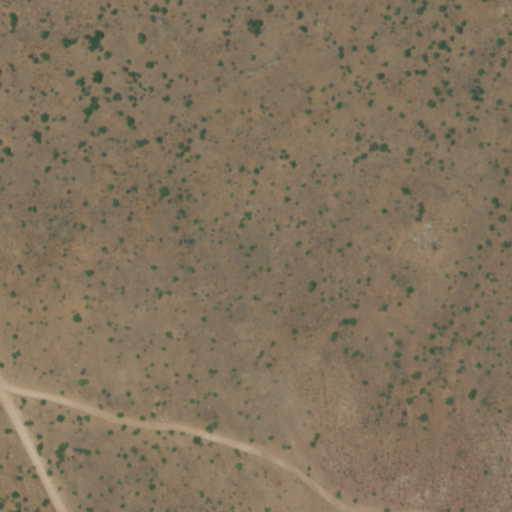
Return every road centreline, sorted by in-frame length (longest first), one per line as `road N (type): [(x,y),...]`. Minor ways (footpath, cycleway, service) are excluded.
road 1 (residential): [(415,511),(338,494),(291,442),(121,395),(38,390),(0,352)]
road 2 (residential): [(79,511),(33,416),(38,390)]
